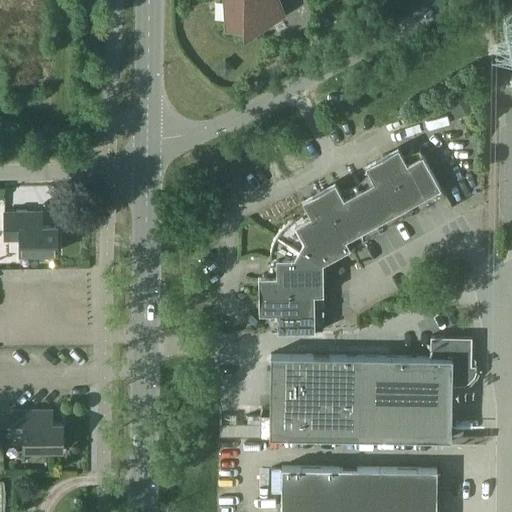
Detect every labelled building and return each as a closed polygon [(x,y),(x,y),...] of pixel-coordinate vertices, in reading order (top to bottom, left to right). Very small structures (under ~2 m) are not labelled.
[(226,0),(226,25),(246,25),(246,21),(253,22),(256,28),(284,12),(276,0),(226,0)] [(398,146),(382,155),(413,212),(445,194),(420,148),(419,149),(419,150),(402,154),(398,146)] [(369,172),(356,183),(381,230),(413,212),(382,155),(365,164),(369,172)] [(335,181),(319,190),(350,247),(381,230),(356,183),(339,188),(335,181)] [(278,232),(276,235),(323,262),(350,247),(319,190),(302,199),(306,207),(294,218),(291,220),(288,222),(285,224),(283,226),(280,229),(278,232)] [(34,211),(5,211),(5,238),(20,238),(20,252),(58,251),(58,225),(34,225),(34,211)] [(258,274),(259,293),(324,292),(323,262),(276,235),(275,238),(273,241),(272,244),(271,247),(271,251),(270,254),(270,258),(271,258),(267,274),(258,274)] [(259,312),(267,312),(272,328),(271,328),(271,330),(324,329),(324,292),(259,293),(259,312)] [(431,336),(431,356),(352,355),(350,437),(452,438),(452,384),(461,384),(469,381),(474,376),(476,371),(478,364),(472,364),(472,336),(431,336)] [(350,437),(352,355),(271,354),(269,436),(350,437)] [(53,410),(8,410),(8,435),(24,435),(24,449),(46,449),(46,453),(60,453),(60,449),(63,449),(62,422),(53,422),(53,410)] [(282,466),(281,511),(436,511),(437,468),(282,466)]
